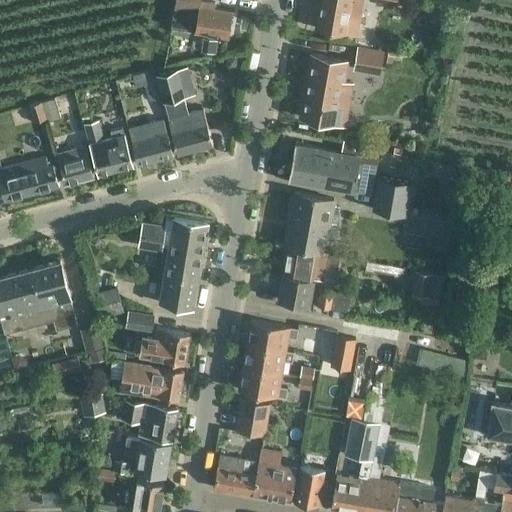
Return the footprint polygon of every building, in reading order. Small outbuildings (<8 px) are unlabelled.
[(175,0),(175,5),(171,26),(228,36),(232,10),(214,6),(215,2),(205,0),(175,0)] [(319,0),(315,27),(334,30),(345,33),(346,31),(356,33),(359,17),(362,0),(319,0)] [(204,37),(202,49),(213,51),(215,39),(204,37)] [(357,46),(353,68),(379,72),(383,50),(357,46)] [(388,51),(386,62),(392,63),(393,59),(402,60),(403,54),(388,51)] [(347,60),(310,53),(299,116),(344,124),(352,82),(344,80),(347,60)] [(236,56),(225,57),(226,65),(230,68),(237,67),(236,56)] [(183,95),(184,95),(180,82),(190,79),(187,66),(156,74),(163,100),(164,100),(168,117),(167,117),(176,152),(212,143),(203,107),(187,111),(183,95)] [(153,70),(145,73),(152,98),(160,96),(153,70)] [(44,101),(49,121),(61,117),(56,98),(44,101)] [(29,105),(33,121),(46,117),(42,101),(29,105)] [(131,141),(137,163),(173,153),(167,131),(166,131),(163,118),(128,127),(132,141),(131,141)] [(89,142),(97,174),(133,165),(124,133),(102,139),(97,120),(84,124),(89,142)] [(341,151),(295,143),(289,178),(370,193),(378,145),(343,139),(341,151)] [(85,145),(56,153),(64,183),(93,175),(85,145)] [(46,155),(23,161),(31,192),(59,184),(53,163),(52,163),(51,159),(47,160),(46,155)] [(31,192),(23,161),(0,167),(2,172),(0,172),(0,185),(3,199),(31,192)] [(511,168),(506,167),(502,183),(511,185),(511,168)] [(410,181),(378,175),(372,208),(404,214),(410,181)] [(292,220),(287,246),(320,252),(320,251),(323,233),(334,235),(335,227),(338,213),(330,211),(333,198),(294,191),(289,218),(289,220),(292,220)] [(173,218),(165,216),(164,224),(142,221),(138,244),(161,248),(162,244),(169,245),(159,301),(193,307),(207,222),(173,217),(173,218)] [(324,279),(329,253),(287,246),(282,271),(313,277),(324,279)] [(364,253),(362,273),(378,275),(379,266),(392,267),(393,256),(364,253)] [(60,259),(0,275),(0,306),(5,305),(8,313),(1,316),(5,331),(54,318),(56,328),(77,322),(70,298),(60,259)] [(415,270),(411,291),(439,297),(443,276),(415,270)] [(309,304),(313,277),(282,271),(277,298),(309,304)] [(92,292),(99,316),(123,310),(117,286),(92,292)] [(319,289),(316,306),(346,311),(349,294),(319,289)] [(126,325),(150,329),(152,313),(129,309),(126,325)] [(250,318),(246,342),(285,348),(288,335),(295,337),(297,326),(250,318)] [(99,321),(80,326),(86,347),(104,342),(99,321)] [(158,327),(157,335),(142,333),(138,354),(184,362),(189,332),(158,327)] [(359,336),(339,333),(334,362),(353,365),(359,336)] [(315,340),(304,338),(302,351),(312,353),(315,340)] [(293,350),(285,348),(246,342),(242,365),(281,371),(283,359),(291,360),(293,350)] [(113,369),(118,349),(109,347),(104,367),(113,369)] [(102,348),(90,351),(92,359),(104,356),(102,348)] [(476,348),(475,357),(482,358),(485,356),(486,349),(476,348)] [(77,353),(51,360),(55,375),(81,368),(77,353)] [(19,356),(11,358),(14,368),(14,369),(27,366),(25,359),(19,356)] [(183,369),(124,359),(121,378),(114,377),(112,387),(178,398),(183,369)] [(314,365),(302,363),(301,372),(313,374),(314,365)] [(279,384),(281,371),(242,365),(238,388),(285,397),(287,386),(279,384)] [(312,377),(299,375),(297,385),(310,387),(312,377)] [(100,393),(81,396),(83,411),(102,408),(100,393)] [(511,394),(510,404),(492,400),(486,434),(511,438),(511,473),(496,471),(494,481),(493,486),(503,488),(511,489),(511,394)] [(241,396),(236,429),(265,434),(270,402),(241,396)] [(177,406),(144,400),(144,401),(124,398),(121,417),(140,420),(138,433),(171,438),(177,406)] [(368,479),(378,426),(379,421),(353,415),(345,453),(364,457),(360,477),(336,472),(330,506),(362,511),(363,511),(369,479),(368,479)] [(369,475),(378,426),(368,479),(369,479),(363,511),(441,511),(444,500),(431,499),(433,486),(369,475)] [(171,443),(140,437),(125,435),(123,452),(137,454),(134,469),(165,474),(171,443)] [(263,457),(259,456),(258,459),(252,493),(290,500),(296,467),(278,464),(281,451),(265,448),(263,457)] [(302,465),(300,464),(294,500),(327,505),(331,482),(322,481),(327,454),(304,450),(302,465)] [(101,452),(99,463),(110,465),(111,459),(107,453),(101,452)] [(252,493),(258,459),(220,452),(213,486),(252,493)] [(115,460),(114,469),(126,471),(128,462),(115,460)] [(459,478),(462,465),(452,463),(450,477),(459,478)] [(472,511),(479,468),(475,497),(445,492),(444,500),(441,511),(472,511)] [(486,480),(494,481),(496,471),(479,468),(472,511),(499,511),(502,498),(502,494),(497,493),(496,501),(483,499),(486,480)] [(99,502),(97,511),(158,511),(164,482),(137,477),(132,507),(99,502)] [(502,494),(502,498),(511,499),(511,489),(503,488),(502,494)] [(511,511),(511,499),(502,498),(499,511),(511,511)]
